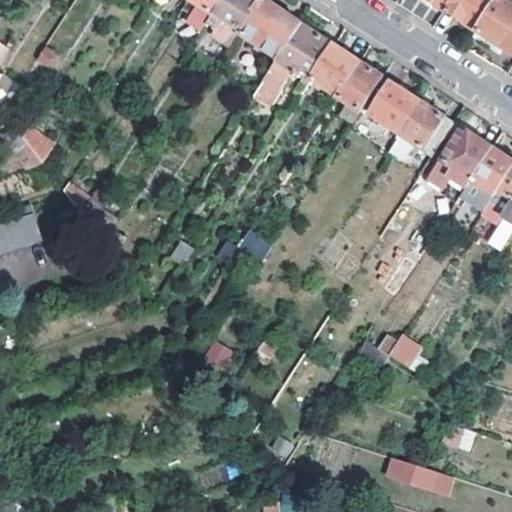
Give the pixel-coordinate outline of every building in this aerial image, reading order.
[(215,14),(223,0),(190,0),(190,1),(198,5),(188,23),(201,31),(213,13),(215,14)] [(262,0),(223,0),(215,14),(211,20),(219,25),(208,42),(226,54),(240,34),(241,32),(262,0)] [(241,32),(240,34),(279,59),(301,25),(262,0),(241,32)] [(428,0),(446,12),(453,0),(428,0)] [(498,0),(453,0),(446,12),(478,32),(498,0)] [(511,7),(500,0),(498,0),(478,32),(511,53),(511,7)] [(335,48),(301,25),(279,59),(277,63),(311,85),(313,82),(335,48)] [(45,46),(36,60),(52,70),(60,56),(45,46)] [(335,48),(313,82),(339,99),(362,64),(335,48)] [(384,79),(362,64),(339,99),(361,113),(384,79)] [(254,97),(285,116),(296,100),(265,80),(254,97)] [(421,103),(391,84),(370,116),(400,135),(421,103)] [(421,103),(400,135),(433,157),(454,125),(421,103)] [(16,129),(0,107),(0,129),(2,133),(16,129)] [(31,129),(25,138),(27,145),(42,163),(43,164),(54,146),(31,129)] [(471,182),(492,149),(470,135),(466,139),(460,134),(442,162),(454,171),(450,178),(466,189),(471,182)] [(395,138),(388,154),(407,161),(414,145),(395,138)] [(470,196),(486,207),(511,166),(511,161),(492,149),(471,182),(476,185),(470,196)] [(511,166),(486,207),(482,214),(500,226),(505,219),(511,223),(511,166)] [(71,184),(65,192),(72,201),(82,215),(83,216),(89,206),(71,184)] [(35,213),(0,225),(0,253),(43,239),(35,213)] [(252,229),(240,244),(259,260),(271,244),(252,229)] [(231,265),(240,251),(233,246),(224,260),(231,265)] [(388,336),(379,350),(390,357),(399,343),(388,336)] [(223,370),(230,349),(212,342),(204,363),(223,370)] [(420,356),(399,343),(390,357),(411,370),(420,356)] [(285,460),(292,444),(277,437),(269,452),(285,460)] [(390,457),(384,477),(448,498),(455,477),(390,457)] [(119,511),(115,497),(101,501),(104,511),(119,511)]
